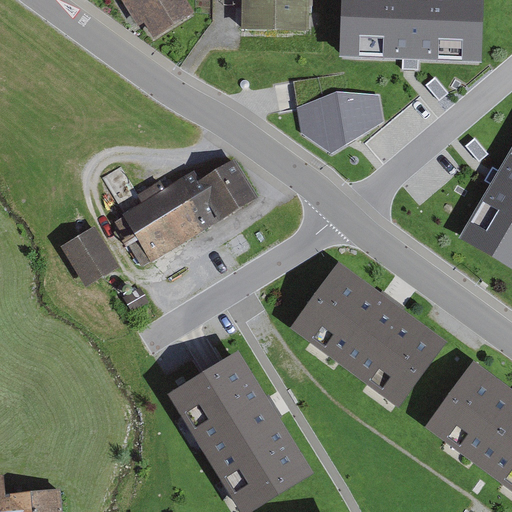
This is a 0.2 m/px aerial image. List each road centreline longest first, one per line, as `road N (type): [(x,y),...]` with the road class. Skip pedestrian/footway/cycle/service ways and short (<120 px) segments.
road 1 (residential): [(344,214),(270,151),(44,0)]
road 2 (unclassified): [(344,214),(511,76)]
road 3 (residential): [(511,340),(344,214)]
